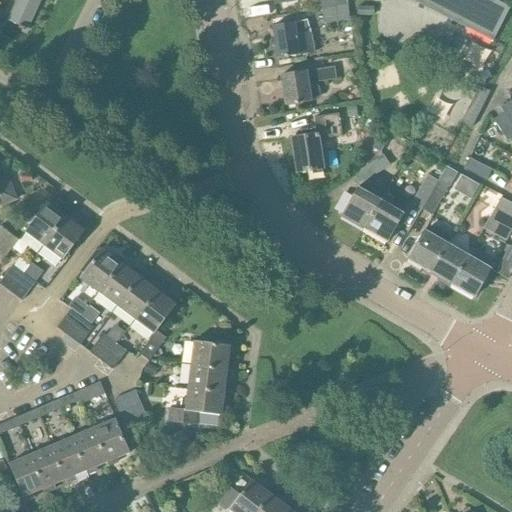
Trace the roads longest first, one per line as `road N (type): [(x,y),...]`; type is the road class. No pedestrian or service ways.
road 1 (tertiary): [(479,358),(310,254),(265,210),(237,145),(214,0)]
road 2 (unclassified): [(370,511),(479,358)]
